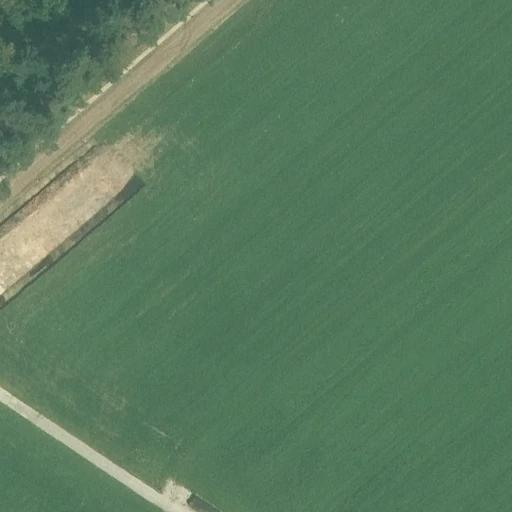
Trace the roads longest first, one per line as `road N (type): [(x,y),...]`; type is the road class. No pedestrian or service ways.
road 1 (track): [(0,206),(237,0)]
road 2 (unknown): [(0,404),(167,511)]
